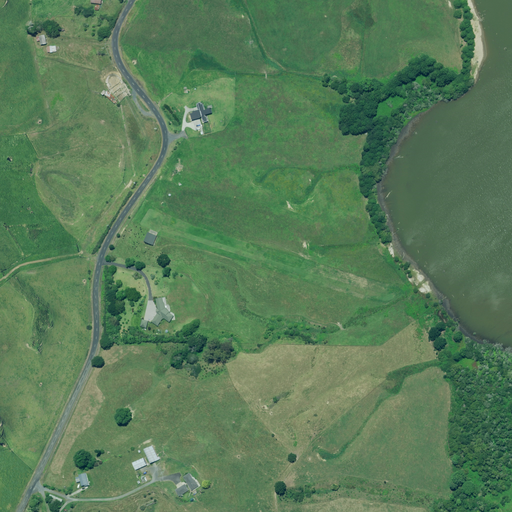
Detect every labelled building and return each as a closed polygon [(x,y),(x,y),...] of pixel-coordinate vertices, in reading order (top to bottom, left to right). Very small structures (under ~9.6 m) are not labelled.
[(38,41),(42,41),(42,44),(48,43),(46,35),(44,36),(37,37),(38,41)] [(105,94),(113,101),(117,105),(119,102),(115,99),(116,98),(108,90),(107,92),(105,90),(102,93),(104,95),(105,94)] [(203,117),(203,121),(204,121),(204,122),(208,121),(207,115),(214,113),(212,108),(206,110),(204,104),(202,104),(202,102),(199,103),(199,104),(197,104),(199,110),(194,111),(194,113),(191,114),(193,120),(203,117)] [(175,175),(167,170),(160,180),(165,183),(167,179),(171,181),(175,175)] [(158,236),(149,232),(145,241),(154,245),(158,236)] [(170,322),(172,320),(175,320),(174,313),(173,313),(171,312),(170,311),(169,304),(166,305),(166,302),(165,297),(157,299),(158,309),(157,309),(158,314),(152,322),(158,326),(164,318),(170,322)] [(149,321),(143,319),(140,326),(146,328),(149,321)] [(156,452),(153,446),(145,450),(151,463),(155,461),(152,455),(154,454),(154,453),(156,452)] [(147,463),(144,458),(133,463),(136,470),(146,466),(145,464),(147,463)] [(90,484),(87,473),(80,475),(80,477),(76,478),(78,482),(82,481),(83,486),(90,484)] [(195,480),(190,473),(184,477),(193,490),(199,486),(196,480),(195,480)] [(189,490),(186,484),(176,490),(180,496),(189,490)] [(64,500),(50,494),(49,498),(62,503),(64,500)]
